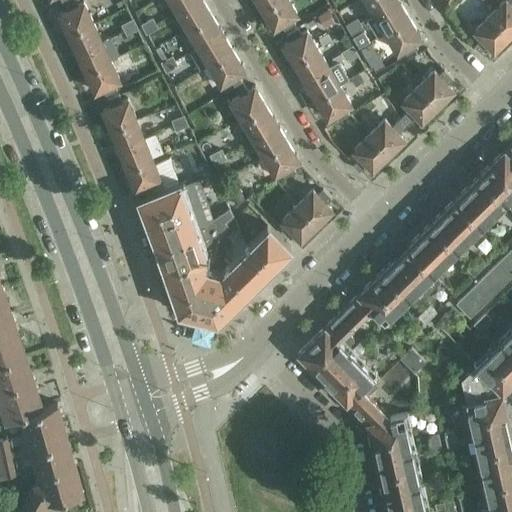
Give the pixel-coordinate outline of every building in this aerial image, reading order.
[(93,20),(84,1),(79,4),(76,0),(62,0),(67,9),(59,13),(61,18),(62,17),(69,32),(93,20)] [(193,0),(172,0),(178,9),(193,0)] [(212,13),(203,0),(193,0),(178,9),(189,27),(212,13)] [(297,13),(289,0),(275,0),(263,7),(271,21),(270,22),(273,27),(281,22),(285,29),(296,22),(292,15),(297,13)] [(397,0),(368,0),(376,13),(397,0)] [(410,17),(399,0),(397,0),(376,13),(387,31),(410,17)] [(511,3),(508,0),(504,0),(491,14),(510,33),(511,30),(511,3)] [(224,31),(221,26),(220,27),(212,13),(189,27),(200,45),(224,31)] [(510,33),(491,14),(476,29),(483,36),(474,44),(481,50),(489,42),(495,49),(499,45),(499,44),(510,33)] [(422,35),(419,30),(418,31),(410,17),(387,31),(398,50),(403,47),(407,53),(418,46),(414,40),(422,35)] [(152,18),(147,21),(152,30),(157,27),(152,18)] [(358,18),(353,21),(358,30),(363,27),(358,18)] [(102,40),(93,20),(69,32),(75,46),(74,46),(77,51),(102,40)] [(136,29),(131,20),(126,23),(131,32),(136,29)] [(152,30),(147,21),(142,24),(147,33),(152,30)] [(358,30),(353,21),(348,24),(353,33),(358,30)] [(131,32),(126,23),(121,25),(126,34),(131,32)] [(318,48),(307,29),(302,32),(298,26),(287,32),(291,39),(283,43),(286,48),(287,48),(295,61),(318,48)] [(233,50),(226,37),(227,36),(224,31),(200,45),(210,63),(233,50)] [(111,59),(102,40),(77,51),(79,56),(80,56),(87,70),(111,59)] [(358,55),(353,46),(348,49),(353,58),(358,55)] [(329,66),(318,48),(295,61),(303,75),(302,75),(305,80),(329,66)] [(353,58),(348,49),(342,52),(348,61),(353,58)] [(246,68),(243,63),(242,63),(233,50),(210,63),(221,81),(230,76),(235,85),(243,81),(238,72),(246,68)] [(172,56),(166,59),(171,68),(177,65),(172,56)] [(119,78),(111,59),(87,70),(93,84),(92,85),(95,90),(103,86),(106,94),(118,88),(114,81),(119,78)] [(171,68),(166,59),(161,61),(166,71),(171,68)] [(340,84),(329,66),(305,80),(308,85),(309,84),(317,98),(340,84)] [(454,89),(448,83),(454,77),(445,68),(439,73),(435,69),(419,84),(438,103),(449,92),(450,93),(454,89)] [(397,76),(393,70),(383,76),(387,83),(397,76)] [(266,104),(258,90),(259,90),(256,85),(248,89),(243,81),(235,85),(240,94),(232,99),(243,117),(266,104)] [(351,103),(340,84),(317,98),(325,111),(324,112),(327,117),(335,112),(339,119),(350,112),(346,105),(351,103)] [(438,103),(419,84),(404,99),(411,107),(402,116),(408,122),(417,113),(423,119),(428,115),(427,114),(438,103)] [(136,118),(128,98),(123,100),(119,92),(107,97),(111,105),(102,108),(105,113),(106,113),(112,127),(136,118)] [(278,121),(275,116),(274,117),(266,104),(243,117),(254,135),(278,121)] [(188,126),(183,116),(177,119),(182,128),(188,126)] [(405,137),(399,131),(408,122),(402,116),(392,125),(385,117),(370,133),(389,152),(400,141),(401,141),(405,137)] [(144,137),(136,118),(112,127),(117,142),(116,142),(118,148),(144,137)] [(182,128),(177,119),(171,121),(176,131),(182,128)] [(287,140),(281,130),(279,127),(280,126),(278,121),(254,135),(264,153),(287,140)] [(389,152),(370,133),(354,148),(361,155),(353,163),(359,170),(368,162),(374,168),(378,164),(377,163),(389,152)] [(152,157),(144,137),(118,148),(121,153),(122,152),(127,167),(152,157)] [(299,158),(297,153),(295,153),(287,140),(264,153),(275,172),(281,169),(285,176),(296,169),(292,162),(299,158)] [(511,141),(492,162),(511,181),(511,141)] [(221,149),(216,152),(221,161),(226,158),(221,149)] [(221,161),(216,152),(211,155),(216,164),(221,161)] [(160,177),(152,157),(127,167),(133,181),(132,182),(134,187),(142,184),(147,195),(155,192),(151,180),(160,177)] [(511,194),(511,181),(492,162),(480,173),(506,200),(511,194)] [(506,200),(480,173),(456,197),(482,223),(506,200)] [(155,192),(147,195),(140,198),(149,221),(189,207),(180,182),(155,192)] [(222,194),(217,185),(212,188),(217,197),(222,194)] [(333,208),(327,202),(332,196),(323,187),(318,192),(314,188),(298,203),(317,222),(328,211),(329,212),(333,208)] [(217,197),(212,188),(206,191),(211,200),(217,197)] [(482,223),(456,197),(432,221),(458,247),(482,223)] [(248,224),(260,213),(251,202),(238,213),(248,224)] [(317,222),(298,203),(283,218),(287,223),(282,228),(291,237),(296,232),(302,238),(306,234),(306,233),(317,222)] [(197,230),(189,207),(149,221),(157,244),(197,230)] [(238,220),(232,213),(231,213),(228,217),(235,224),(238,220)] [(231,227),(235,224),(228,217),(224,220),(227,224),(231,227)] [(220,231),(227,224),(224,220),(217,227),(220,231)] [(458,247),(432,221),(408,244),(434,271),(458,247)] [(224,234),(231,227),(227,224),(220,231),(224,234)] [(292,247),(271,225),(249,246),(270,268),(292,247)] [(205,255),(197,230),(157,244),(166,269),(205,255)] [(434,271),(408,244),(384,268),(410,295),(434,271)] [(270,268),(249,246),(228,267),(250,288),(270,268)] [(472,316),(511,277),(511,248),(458,302),(472,316)] [(205,287),(210,269),(206,268),(203,259),(205,255),(166,269),(175,294),(200,285),(205,287)] [(485,263),(478,256),(472,262),(479,269),(485,263)] [(479,269),(472,262),(466,267),(473,274),(479,269)] [(250,288),(228,267),(222,273),(210,269),(205,287),(207,287),(228,309),(250,288)] [(410,295),(384,268),(371,281),(397,307),(410,295)] [(397,307),(371,281),(359,292),(372,305),(371,305),(385,319),(397,307)] [(207,287),(205,287),(200,285),(175,294),(180,310),(218,319),(228,309),(207,287)] [(9,304),(3,288),(0,288),(0,325),(14,321),(9,304)] [(338,339),(338,338),(371,305),(372,305),(359,292),(325,326),(338,339)] [(436,311),(429,304),(424,309),(431,316),(436,311)] [(431,316),(424,309),(418,315),(425,322),(431,316)] [(493,320),(486,313),(480,318),(487,325),(493,320)] [(487,325),(480,318),(474,324),(481,331),(487,325)] [(26,354),(17,329),(14,321),(0,325),(0,357),(7,355),(8,360),(26,354)] [(323,376),(350,350),(338,338),(338,339),(325,326),(299,352),(323,376)] [(511,329),(501,340),(511,350),(511,329)] [(511,381),(511,350),(501,340),(477,364),(503,391),(511,381)] [(408,363),(418,353),(412,346),(401,357),(408,363)] [(371,377),(374,375),(350,350),(323,376),(347,400),(371,377)] [(415,370),(425,360),(418,353),(408,363),(415,370)] [(0,389),(34,379),(31,371),(26,354),(8,360),(7,355),(0,357),(0,389)] [(503,391),(477,364),(462,379),(467,399),(503,391)] [(390,416),(368,394),(378,384),(371,377),(347,400),(368,422),(391,416),(390,416)] [(43,408),(43,406),(36,387),(34,379),(0,389),(0,394),(8,418),(23,414),(43,408)] [(511,425),(503,391),(467,399),(474,433),(511,425)] [(68,437),(60,411),(58,402),(43,406),(43,408),(23,414),(31,443),(49,438),(50,442),(68,437)] [(412,446),(404,413),(390,416),(391,416),(368,422),(376,455),(412,446)] [(511,459),(511,430),(511,425),(474,433),(482,466),(511,459)] [(457,437),(455,429),(445,432),(447,440),(457,437)] [(440,440),(438,432),(428,434),(430,442),(440,440)] [(10,449),(8,437),(0,439),(0,445),(1,451),(10,449)] [(75,462),(73,454),(68,437),(50,442),(49,438),(31,443),(40,473),(75,462)] [(459,445),(457,437),(447,440),(448,448),(459,445)] [(442,448),(440,440),(430,442),(432,450),(442,448)] [(419,480),(412,446),(376,455),(383,488),(419,480)] [(14,461),(10,449),(1,451),(5,464),(14,461)] [(511,494),(511,459),(482,466),(490,499),(511,494)] [(17,474),(14,461),(5,464),(8,476),(17,474)] [(84,492),(75,462),(40,473),(43,483),(35,485),(29,495),(47,504),(49,502),(84,492)] [(426,511),(419,480),(383,488),(388,511),(426,511)] [(511,511),(511,494),(490,499),(492,511),(511,511)] [(43,511),(43,508),(47,504),(29,495),(22,505),(23,511),(43,511)] [(472,503),(470,495),(460,498),(462,506),(472,503)] [(455,506),(453,498),(443,501),(445,509),(455,506)] [(471,511),(474,511),(472,503),(462,506),(463,511),(471,511)]
